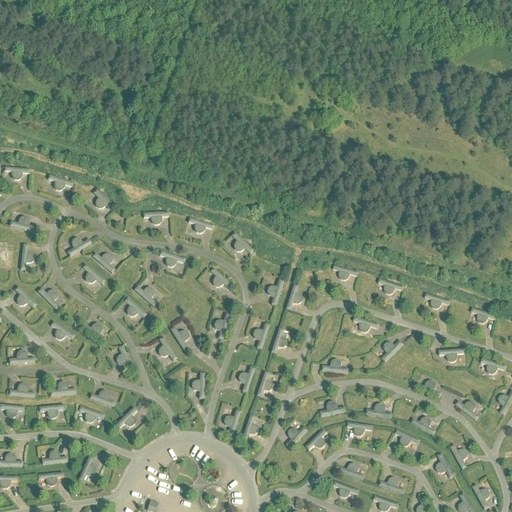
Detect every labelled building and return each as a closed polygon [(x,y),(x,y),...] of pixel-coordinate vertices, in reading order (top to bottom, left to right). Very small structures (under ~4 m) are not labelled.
[(29,177),(30,172),(4,170),(4,175),(11,176),(11,178),(11,181),(14,184),(18,184),(20,182),(21,179),(22,177),(29,177)] [(73,190),(74,185),(50,177),(49,182),(55,184),(55,186),(55,189),(56,193),(60,194),(63,193),(65,190),(66,188),(73,190)] [(116,210),(97,192),(94,196),(99,201),(98,202),(96,205),(96,208),(99,211),(103,211),(106,210),(107,208),(113,213),(116,210)] [(169,220),(169,215),(144,216),(144,221),(151,220),(151,223),(153,226),(155,228),(159,228),(161,225),(162,223),(162,220),(169,220)] [(29,228),(30,226),(29,223),(27,220),(24,219),(21,221),(19,224),(18,226),(11,225),(10,229),(35,235),(37,230),(29,228)] [(213,233),(214,228),(190,220),(188,225),(196,227),(195,229),(195,232),(197,235),(200,237),(204,235),(205,233),(206,231),(213,233)] [(254,253),(236,235),(232,239),(237,244),(236,245),(234,248),(234,251),(237,254),(241,255),(243,253),(245,251),(251,257),(254,253)] [(83,245),(82,243),(80,242),(77,241),(73,243),(72,246),(73,249),(74,251),(68,255),(71,259),(92,246),(89,242),(83,245)] [(210,249),(222,262),(230,254),(218,242),(210,249)] [(26,274),(27,266),(29,266),(32,265),(35,263),(35,259),(33,256),(30,255),(28,255),(29,248),(23,247),(21,273),(26,274)] [(12,261),(12,254),(6,254),(5,278),(10,278),(10,268),(17,268),(17,261),(12,261)] [(184,267),(186,262),(161,254),(160,259),(167,261),(166,263),(166,266),(168,269),(171,270),(174,269),(176,267),(177,264),(184,267)] [(102,260),(96,256),(93,259),(112,276),(116,273),(110,268),(112,266),(113,263),(112,260),(109,257),(106,257),(103,258),(102,260)] [(106,283),(86,267),(83,271),(88,276),(87,278),(86,281),(86,284),(89,286),(93,286),(95,285),(97,283),(102,287),(106,283)] [(358,279),(359,275),(335,267),(333,272),(341,274),(340,276),(340,279),(341,283),(345,284),(348,283),(350,280),(351,278),(358,279)] [(233,288),(214,271),(211,274),(216,279),(215,281),(213,284),(213,287),(216,290),(220,290),(222,289),(224,287),(230,291),(233,288)] [(204,295),(210,300),(214,295),(198,279),(195,283),(192,280),(188,284),(202,298),(204,295)] [(403,294),(405,289),(380,281),(379,286),(386,289),(385,291),(385,294),(387,297),(391,298),(394,297),(396,294),(396,292),(403,294)] [(276,309),(284,284),(279,283),(277,290),(274,289),(271,289),(269,291),(267,295),(269,298),(271,299),(274,300),(271,307),(276,309)] [(299,307),(302,305),(303,301),(301,298),(299,297),(297,296),(299,289),(294,287),(286,312),(291,313),(293,306),(295,307),(299,307)] [(37,308),(19,289),(15,293),(21,298),(19,300),(17,303),(18,306),(20,309),(24,309),(26,308),(28,306),(33,311),(37,308)] [(144,294),(138,289),(134,293),(154,310),(158,305),(152,301),(153,299),(155,297),(154,293),(151,290),(148,290),(145,292),(144,294)] [(47,296),(42,291),(38,295),(56,313),(61,308),(55,304),(57,302),(58,299),(58,296),(55,293),(51,293),(49,294),(47,296)] [(450,308),(451,304),(427,296),(425,301),(432,303),(432,305),(432,308),(433,311),(437,313),(441,311),(442,309),(443,306),(450,308)] [(147,317),(128,300),(125,304),(130,309),(128,311),(127,314),(128,317),(131,320),(134,319),(137,318),(138,316),(144,321),(147,317)] [(496,323),(498,318),(473,310),(471,316),(479,318),(478,320),(478,323),(479,326),(483,327),(487,326),(488,323),(489,321),(496,323)] [(223,343),(231,318),(226,317),(224,324),(222,323),(218,323),(215,325),(214,329),(216,331),(218,333),(220,334),(218,341),(223,343)] [(378,332),(380,327),(355,319),(354,324),(361,327),(360,329),(360,332),(362,335),(366,336),(368,335),(371,332),(371,330),(378,332)] [(76,339),(54,324),(51,328),(57,332),(56,334),(55,337),(56,340),(59,343),(63,343),(65,341),(66,339),(72,343),(76,339)] [(103,332),(102,329),(98,326),(95,327),(92,329),(91,331),(85,327),(82,331),(104,345),(106,341),(100,337),(102,335),(103,332)] [(202,326),(198,336),(204,338),(208,329),(202,326)] [(262,352),(270,328),(265,326),(263,333),(261,332),(257,332),(254,334),(253,338),(254,341),(257,343),(259,343),(257,351),(262,352)] [(179,335),(175,329),(171,332),(185,354),(189,351),(185,345),(187,344),(189,341),(189,338),(187,334),(184,334),(181,335),(179,335)] [(284,351),(287,349),(288,345),(287,342),(283,340),(282,340),(284,333),(279,331),(271,355),(276,357),(278,350),(281,351),(284,351)] [(500,337),(504,338),(504,343),(511,343),(511,334),(500,333),(500,337)] [(177,361),(163,340),(159,342),(163,349),(161,350),(159,352),(159,356),(161,359),(164,360),(167,359),(169,358),(173,364),(177,361)] [(386,365),(404,347),(401,343),(395,349),(394,347),(391,345),(388,346),(385,349),(384,352),(386,355),(388,356),(382,361),(386,365)] [(147,370),(158,366),(150,345),(144,347),(146,354),(142,356),(147,370)] [(135,371),(123,348),(119,350),(122,357),(120,358),(117,360),(116,363),(118,367),(121,369),(124,368),(127,367),(130,374),(135,371)] [(379,351),(369,351),(369,365),(379,365),(379,351)] [(458,360),(458,357),(465,357),(465,352),(439,354),(440,359),(447,358),(447,360),(448,363),(451,366),(455,365),(457,363),(458,360)] [(28,361),(28,359),(27,356),(24,353),(20,354),(18,356),(17,359),(17,362),(10,361),(10,367),(36,366),(35,360),(28,361)] [(506,374),(507,369),(483,361),(481,366),(488,368),(488,370),(488,373),(489,377),(493,378),(496,377),(498,374),(499,372),(506,374)] [(342,371),(342,369),(342,365),(340,363),(336,362),(333,364),(331,367),(331,370),(323,369),(323,374),(349,377),(349,372),(342,371)] [(247,396),(255,371),(251,370),(248,377),(247,376),(243,376),(240,378),(239,381),(240,384),(242,386),(245,387),(242,394),(247,396)] [(270,394),(272,392),(274,388),(272,385),(269,384),(268,383),(270,376),(265,374),(257,399),(262,400),(264,393),(266,394),(270,394)] [(205,401),(205,376),(200,376),(200,383),(198,383),(195,384),(192,386),(192,390),(194,393),(197,394),(199,394),(200,401),(205,401)] [(233,379),(225,380),(226,399),(234,398),(233,379)] [(436,391),(437,388),(435,385),(431,384),(428,384),(426,387),(425,389),(419,386),(417,391),(440,401),(442,396),(435,394),(436,391)] [(50,395),(50,400),(76,398),(75,393),(68,393),(68,391),(67,388),(64,386),(60,386),(58,389),(57,391),(57,394),(50,395)] [(183,404),(189,403),(185,386),(176,388),(178,399),(181,398),(183,404)] [(9,394),(8,399),(33,402),(34,397),(27,396),(27,394),(26,391),(24,388),(20,388),(18,390),(16,392),(16,395),(9,394)] [(110,400),(110,397),(108,395),(104,393),(101,395),(100,397),(99,399),(92,397),(90,402),(114,410),(116,404),(109,402),(110,400)] [(505,418),(511,405),(511,394),(509,400),(507,399),(504,398),(501,399),(499,403),(500,405),(502,408),(504,409),(499,415),(505,418)] [(339,411),(338,409),(337,406),(334,404),(330,405),(328,407),(328,411),(328,413),(320,414),(322,420),(347,415),(346,410),(339,411)] [(465,408),(459,404),(456,408),(476,424),(479,420),(474,415),(475,413),(476,410),(476,407),(473,404),(469,405),(467,407),(465,408)] [(386,415),(386,413),(386,410),(384,407),(379,407),(376,409),(375,411),(375,414),(368,412),(367,418),(392,422),(393,416),(386,415)] [(24,415),(24,410),(0,408),(0,413),(6,414),(5,416),(6,419),(8,422),(12,422),(15,420),(16,417),(16,414),(24,415)] [(64,414),(64,409),(38,411),(39,416),(46,415),(46,418),(47,420),(50,423),(54,422),(56,420),(57,417),(57,414),(64,414)] [(103,422),(105,417),(81,409),(79,414),(86,416),(85,418),(85,421),(87,424),(91,426),(94,425),(96,422),(96,420),(103,422)] [(133,429),(135,426),(136,423),(134,420),(133,419),(138,414),(134,410),(116,428),(119,431),(125,426),(126,428),(129,429),(133,429)] [(233,439),(241,415),(236,413),(234,420),(232,419),(229,419),(226,421),(224,425),(226,428),(228,430),(230,430),(228,437),(233,439)] [(255,438),(258,436),(259,431),(258,429),(255,427),(253,426),(255,419),(250,418),(242,442),(247,444),(249,437),(252,438),(255,438)] [(431,428),(432,425),(431,422),(427,420),(424,421),(422,423),(421,425),(414,422),(412,426),(434,439),(437,434),(430,430),(431,428)] [(373,434),(374,429),(348,425),(348,430),(355,431),(355,433),(355,437),(357,439),(361,440),(364,438),(365,435),(366,433),(373,434)] [(290,452),(309,433),(304,429),(300,435),(298,433),(295,432),(292,432),(289,435),(289,438),(291,441),(292,443),(287,448),(290,452)] [(326,449),(326,445),(325,442),(323,441),(329,436),(325,432),(306,450),(310,454),(315,448),(317,450),(319,452),(323,451),(326,449)] [(419,448),(421,443),(397,432),(395,437),(402,440),(401,442),(401,445),(402,448),(406,450),(409,449),(411,447),(412,445),(419,448)] [(459,454),(455,448),(451,450),(463,473),(468,470),(464,464),(466,462),(469,460),(469,457),(467,453),(464,452),(461,453),(459,454)] [(163,457),(191,465),(193,458),(165,450),(163,457)] [(61,461),(60,458),(59,455),(57,453),(52,454),(50,456),(49,459),(50,462),(42,462),(43,467),(68,465),(68,460),(61,461)] [(16,464),(16,462),(16,459),(13,456),(9,456),(6,458),(5,461),(5,464),(0,463),(0,469),(24,470),(24,464),(16,464)] [(455,479),(442,456),(438,459),(441,465),(440,466),(437,469),(437,472),(438,476),(441,477),(445,476),(447,475),(450,481),(455,479)] [(92,479),(95,478),(97,474),(96,471),(93,469),(91,468),(94,461),(89,459),(79,483),(84,485),(87,478),(89,479),(92,479)] [(359,474),(359,470),(358,468),(354,466),(351,467),(349,470),(348,472),(341,470),(339,475),(364,483),(365,478),(358,476),(359,474)] [(57,483),(57,481),(65,481),(64,475),(39,478),(39,483),(46,482),(47,484),(48,487),(50,489),(54,489),(57,486),(57,483)] [(18,485),(19,479),(0,478),(0,484),(0,486),(1,489),(3,491),(7,492),(10,490),(11,487),(11,484),(18,485)] [(399,488),(399,484),(398,481),(394,480),(391,481),(389,484),(388,486),(381,484),(379,489),(404,497),(406,491),(399,490),(399,488)] [(358,498),(360,493),(336,484),(334,488),(341,492),(340,493),(340,497),(342,500),(346,501),(349,500),(351,498),(352,495),(358,498)] [(481,494),(478,487),(473,490),(484,511),(486,511),(490,510),(486,504),(488,502),(491,500),(491,497),(489,493),(486,492),(483,493),(481,494)] [(473,511),(464,496),(460,499),(464,505),(461,507),(459,509),(459,511),(458,511),(473,511)] [(397,511),(400,507),(375,498),(374,503),(381,506),(380,508),(380,511),(390,511),(391,511),(392,509),(397,511)] [(429,511),(424,499),(419,501),(422,508),(420,509),(418,511),(417,511),(429,511)] [(442,511),(454,511),(451,500),(444,503),(446,509),(442,511)]
